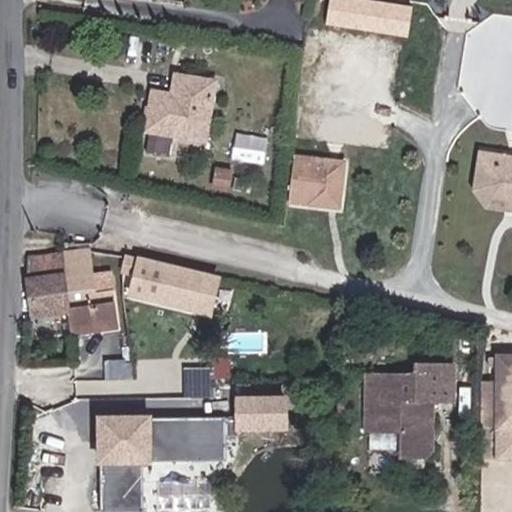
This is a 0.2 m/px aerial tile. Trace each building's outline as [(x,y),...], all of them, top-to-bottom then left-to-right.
[(205,141),(215,82),(175,75),(172,95),(152,92),(146,132),(150,132),(164,135),(205,141)] [(162,148),(164,135),(150,132),(147,146),(162,148)] [(490,148),(480,147),(474,188),(488,206),(511,209),(511,195),(493,192),(485,182),(490,148)] [(511,151),(490,148),(485,182),(493,192),(511,195),(511,151)] [(295,158),(290,202),(327,207),(328,197),(340,199),(345,163),(295,158)] [(229,188),(231,169),(216,166),(213,185),(229,188)] [(328,197),(327,207),(339,208),(340,199),(328,197)] [(94,305),(87,252),(62,255),(69,312),(71,335),(117,328),(113,302),(94,305)] [(62,255),(62,254),(43,255),(29,257),(28,277),(34,317),(69,312),(62,255)] [(209,314),(218,279),(139,260),(131,295),(209,314)] [(511,429),(511,355),(496,355),(496,384),(495,430),(511,429)] [(432,450),(433,400),(453,401),(454,367),(416,366),(416,376),(366,376),(366,431),(401,432),(401,457),(425,457),(432,450)] [(495,430),(496,384),(481,384),(481,430),(495,430)] [(290,434),(289,397),(234,397),(235,435),(290,434)] [(100,419),(100,511),(144,511),(144,464),(229,463),(229,418),(100,419)] [(511,429),(495,430),(495,460),(511,459),(511,429)]
